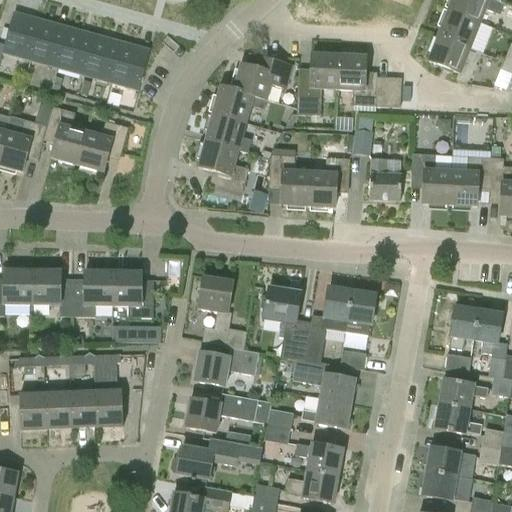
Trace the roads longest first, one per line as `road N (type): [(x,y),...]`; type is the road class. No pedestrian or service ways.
road 1 (residential): [(422,257),(147,227)]
road 2 (residential): [(147,227),(187,87),(268,0)]
road 3 (residential): [(378,511),(422,257)]
road 4 (unknown): [(48,22),(206,66)]
road 5 (residential): [(33,511),(43,462),(153,461)]
road 6 (unknown): [(247,19),(294,18),(393,35)]
road 7 (residential): [(147,227),(0,227)]
